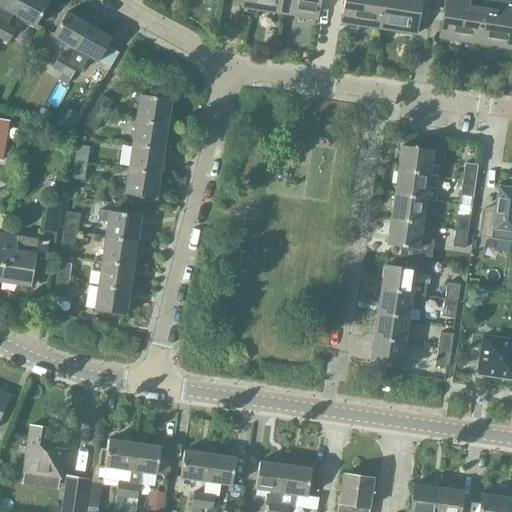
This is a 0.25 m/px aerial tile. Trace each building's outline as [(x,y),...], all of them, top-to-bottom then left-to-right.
[(0,0),(0,7),(1,8),(0,9),(0,36),(7,24),(12,15),(20,0),(0,0)] [(43,0),(20,0),(12,15),(35,27),(48,3),(43,0)] [(243,0),(243,7),(280,13),(282,0),(243,0)] [(282,0),(280,13),(317,19),(320,0),(282,0)] [(344,0),(341,22),(379,28),(383,0),(344,0)] [(383,0),(379,28),(416,34),(421,0),(383,0)] [(445,0),(440,38),(478,44),(483,9),(469,7),(469,0),(445,0)] [(483,9),(478,44),(511,49),(511,6),(499,4),(498,11),(483,9)] [(67,13),(53,37),(75,50),(89,25),(67,13)] [(7,24),(0,36),(0,38),(8,43),(16,29),(7,24)] [(69,59),(61,74),(71,79),(76,69),(81,71),(89,58),(97,62),(111,38),(89,25),(75,50),(69,59)] [(61,54),(52,69),(61,74),(69,59),(61,54)] [(101,96),(92,110),(103,117),(112,102),(101,96)] [(140,96),(136,121),(167,125),(171,100),(140,96)] [(103,117),(92,110),(84,124),(95,131),(103,117)] [(0,119),(0,160),(2,161),(9,121),(0,119)] [(136,121),(133,145),(163,149),(167,125),(136,121)] [(76,145),(74,162),(86,164),(89,147),(76,145)] [(129,169),(159,173),(163,149),(133,145),(129,169)] [(432,151),(401,147),(397,171),(428,176),(437,177),(438,166),(430,165),(432,151)] [(86,164),(74,162),(71,178),(84,180),(86,164)] [(462,181),(475,182),(477,165),(465,164),(462,181)] [(129,169),(125,194),(155,199),(159,173),(129,169)] [(397,171),(394,196),(425,200),(435,202),(436,189),(427,188),(428,176),(397,171)] [(472,198),(475,182),(462,181),(460,196),(472,198)] [(482,210),(478,237),(491,239),(511,242),(511,240),(511,239),(511,188),(498,187),(494,212),(482,210)] [(425,200),(394,196),(390,221),(421,225),(422,224),(428,225),(430,213),(423,212),(425,200)] [(472,198),(460,196),(457,214),(470,215),(472,198)] [(99,205),(97,217),(101,221),(108,222),(105,237),(136,241),(140,216),(120,213),(121,205),(103,202),(99,205)] [(49,203),(44,232),(57,234),(61,205),(49,203)] [(66,214),(63,231),(76,233),(78,216),(66,214)] [(457,214),(455,230),(468,232),(470,215),(457,214)] [(430,262),(433,240),(419,239),(421,225),(390,221),(386,245),(401,247),(400,258),(430,262)] [(468,232),(455,230),(453,246),(465,248),(468,232)] [(76,233),(63,231),(61,247),(74,249),(76,233)] [(7,236),(0,280),(0,281),(30,286),(35,255),(37,241),(7,236)] [(105,237),(102,261),(133,266),(136,241),(105,237)] [(384,266),(380,290),(411,295),(411,294),(424,296),(426,285),(413,283),(414,273),(428,275),(430,262),(400,258),(398,268),(384,266)] [(94,260),(92,271),(100,272),(98,286),(129,290),(133,266),(102,261),(94,260)] [(58,263),(56,281),(69,282),(71,264),(58,263)] [(69,282),(56,281),(53,296),(66,298),(69,282)] [(447,283),(445,300),(457,302),(460,285),(447,283)] [(98,286),(94,311),(125,315),(129,290),(98,286)] [(377,315),(408,319),(411,295),(380,290),(377,315)] [(457,302),(445,300),(442,316),(455,318),(457,302)] [(408,319),(377,315),(373,340),(404,344),(408,319)] [(440,333),(438,349),(450,351),(453,334),(440,333)] [(511,340),(482,336),(476,376),(511,380),(511,340)] [(404,344),(373,340),(369,364),(401,369),(404,344)] [(450,351),(438,349),(436,366),(448,367),(450,351)] [(0,392),(0,419),(10,397),(0,392)] [(50,446),(52,429),(29,425),(22,474),(60,479),(65,449),(50,446)] [(129,484),(134,444),(109,440),(105,467),(120,469),(118,481),(116,496),(127,497),(129,484)] [(137,499),(141,472),(156,475),(160,447),(134,444),(129,484),(127,497),(137,499)] [(184,451),(180,478),(206,482),(210,455),(184,451)] [(210,455),(206,482),(232,486),(235,458),(210,455)] [(278,511),(285,465),(259,462),(255,489),(267,491),(265,503),(269,503),(267,511),(278,511)] [(311,469),(285,465),(278,511),(288,511),(290,507),(294,507),(296,495),(307,497),(311,469)] [(343,474),(337,511),(368,511),(373,479),(343,474)] [(82,511),(88,479),(66,476),(60,511),(82,511)] [(435,511),(439,488),(414,484),(410,511),(435,511)] [(461,511),(465,492),(439,488),(435,511),(461,511)] [(204,494),(194,492),(191,507),(192,507),(202,509),(204,494)] [(204,494),(202,509),(213,510),(215,495),(204,494)] [(482,494),(479,511),(503,511),(506,498),(482,494)] [(503,511),(511,511),(511,498),(506,498),(503,511)]
